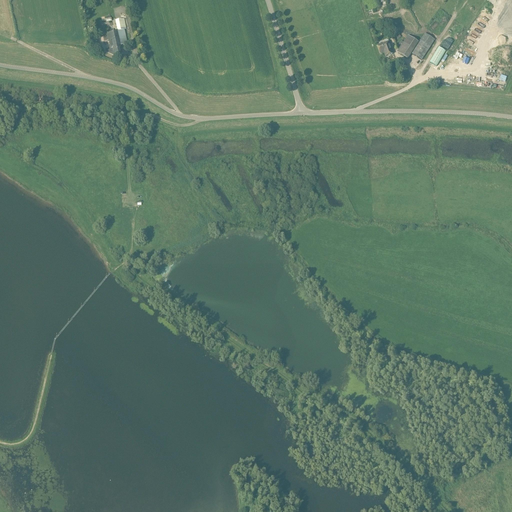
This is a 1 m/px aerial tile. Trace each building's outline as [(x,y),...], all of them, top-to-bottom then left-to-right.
[(107,30),(108,34),(107,34),(110,48),(112,48),(114,55),(122,53),(120,46),(127,44),(124,30),(126,29),(124,19),(115,21),(117,31),(114,32),(113,29),(107,30)] [(450,27),(455,31),(459,25),(454,21),(450,27)] [(425,33),(412,54),(422,61),(435,40),(425,33)] [(397,53),(408,59),(419,42),(408,36),(397,53)] [(393,54),(389,42),(377,46),(380,54),(384,52),(386,57),(393,54)]
